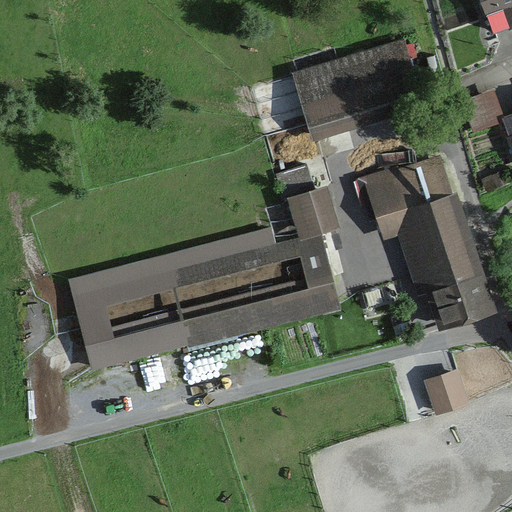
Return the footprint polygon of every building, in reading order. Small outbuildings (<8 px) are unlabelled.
[(511,0),(486,0),(493,19),(511,12),(511,0)] [(423,40),(301,75),(321,145),(443,110),(423,40)] [(498,92),(466,102),(476,135),(508,125),(498,92)] [(449,155),(362,182),(382,245),(407,237),(425,294),(438,290),(449,326),(498,311),(449,155)] [(502,175),(484,180),(488,196),(506,191),(502,175)] [(304,239),(179,275),(200,347),(341,306),(321,238),(344,231),(332,190),(293,201),(304,239)] [(459,364),(424,376),(435,411),(471,400),(459,364)]
